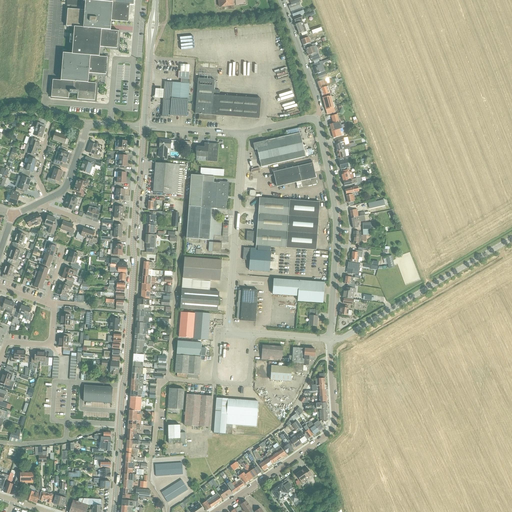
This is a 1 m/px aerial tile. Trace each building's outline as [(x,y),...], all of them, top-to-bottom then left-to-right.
[(68,18),(68,29),(68,26),(76,25),(76,40),(74,40),(75,52),(74,52),(74,51),(74,55),(65,54),(65,51),(65,64),(64,64),(64,63),(63,63),(64,75),(63,75),(63,74),(63,81),(54,81),(54,79),(52,98),(52,97),(68,98),(68,99),(68,92),(70,92),(70,93),(77,94),(77,93),(79,93),(78,100),(79,99),(94,100),(94,101),(95,85),(97,85),(97,84),(89,84),(90,73),(105,74),(107,58),(100,58),(101,46),(117,48),(118,32),(111,31),(111,26),(112,20),(128,22),(129,13),(129,5),(134,5),(134,0),(83,0),(83,1),(84,1),(84,6),(83,6),(83,5),(81,5),(81,6),(80,6),(79,0),(79,1),(68,1),(68,0),(67,0),(68,9),(69,9),(69,18),(68,18)] [(302,8),(299,2),(298,3),(297,0),(291,0),(290,0),(292,5),(289,6),(291,12),(300,9),(302,8)] [(302,14),(300,9),(291,12),(293,17),(302,14)] [(303,22),(296,25),(299,34),(309,30),(307,24),(304,25),(303,22)] [(305,50),(313,46),(318,45),(317,43),(311,45),(309,37),(301,40),(305,50)] [(309,48),(305,50),(308,56),(311,55),(311,57),(310,57),(312,62),(313,62),(320,59),(318,52),(315,53),(313,48),(314,48),(313,46),(309,48)] [(323,64),(312,68),(314,75),(322,72),(322,71),(325,70),(323,64)] [(181,83),(164,82),(162,116),(164,117),(170,117),(170,116),(187,117),(190,79),(189,79),(189,72),(179,72),(178,78),(181,79),(181,83)] [(259,119),(261,98),(220,95),(220,90),(214,90),(214,80),(198,79),(195,114),(199,114),(198,119),(215,121),(216,115),(259,119)] [(320,82),(317,83),(320,89),(330,85),(336,83),(335,80),(329,82),(329,83),(327,84),(326,80),(320,82)] [(330,85),(320,89),(322,96),(331,93),(329,87),(331,86),(330,85)] [(163,90),(155,90),(155,98),(163,99),(163,90)] [(335,113),(332,101),(335,100),(334,96),(331,97),(330,96),(323,98),(327,115),(335,113)] [(336,114),(330,116),(333,124),(338,122),(339,122),(338,118),(336,114)] [(30,137),(33,138),(34,135),(42,138),(45,128),(40,126),(41,124),(35,122),(33,127),(30,137)] [(341,124),(339,125),(338,122),(333,124),(330,125),(332,131),(342,129),(341,124)] [(340,129),(332,131),(334,138),(344,135),(342,129),(340,129)] [(61,146),(68,148),(69,145),(65,144),(68,136),(56,132),(53,140),(62,144),(61,146)] [(258,150),(260,160),(262,167),(305,157),(300,133),(253,144),(255,151),(258,150)] [(30,137),(27,144),(38,148),(40,144),(37,142),(38,140),(33,138),(30,137)] [(171,141),(160,140),(159,157),(162,157),(162,160),(168,161),(168,156),(167,156),(167,148),(170,149),(171,141)] [(115,150),(128,151),(128,148),(126,148),(127,141),(118,141),(118,147),(115,147),(115,150)] [(335,145),(337,152),(344,150),(350,149),(349,145),(345,145),(344,142),(335,145)] [(90,143),(87,152),(92,154),(91,157),(99,160),(101,156),(97,155),(100,146),(98,145),(90,143)] [(196,160),(217,162),(218,144),(205,143),(204,148),(197,147),(196,156),(197,156),(196,160)] [(24,152),(28,153),(33,155),(34,152),(37,153),(38,148),(27,144),(24,152)] [(56,155),(59,156),(67,158),(69,153),(66,152),(67,149),(59,146),(56,155)] [(337,152),(336,152),(338,159),(345,157),(344,150),(337,152)] [(116,155),(116,160),(119,160),(119,161),(127,161),(128,156),(126,156),(126,153),(117,152),(117,155),(116,155)] [(29,159),(27,164),(35,167),(38,160),(35,159),(36,156),(33,155),(28,153),(27,158),(29,159)] [(67,158),(59,156),(56,155),(53,163),(62,166),(63,163),(66,164),(67,158)] [(349,159),(353,158),(352,155),(343,158),(343,161),(339,162),(341,169),(348,167),(347,163),(350,163),(349,159)] [(84,161),(80,171),(90,174),(92,167),(95,168),(96,165),(101,167),(102,162),(86,157),(85,161),(84,161)] [(119,160),(116,160),(115,166),(113,166),(113,169),(116,169),(125,170),(125,167),(127,167),(127,161),(119,161),(119,160)] [(153,193),(178,195),(183,195),(185,165),(155,163),(153,193)] [(277,187),(288,184),(301,181),(303,187),(317,184),(316,178),(313,163),(274,173),(277,187)] [(21,167),(19,172),(22,173),(30,175),(31,172),(33,173),(35,167),(27,164),(26,168),(24,168),(21,167)] [(55,169),(53,174),(61,176),(63,171),(60,170),(61,168),(53,165),(52,167),(55,169)] [(201,168),(201,175),(224,176),(224,170),(201,168)] [(115,172),(115,177),(118,177),(118,178),(126,178),(126,173),(124,173),(125,170),(116,169),(115,172)] [(343,174),(342,174),(343,182),(354,179),(352,171),(349,172),(349,170),(342,171),(343,174)] [(22,178),(21,183),(29,186),(31,179),(29,178),(30,175),(22,173),(20,177),(22,178)] [(48,178),(47,181),(55,184),(56,181),(59,182),(61,176),(53,174),(50,173),(48,178)] [(209,240),(212,208),(225,209),(227,184),(222,183),(217,182),(217,183),(214,182),(214,176),(191,175),(187,238),(209,240)] [(77,179),(75,185),(84,188),(85,185),(88,185),(89,181),(83,178),(82,181),(77,179)] [(117,180),(115,180),(114,186),(115,186),(122,187),(122,186),(123,187),(123,184),(126,184),(126,178),(118,178),(117,180)] [(361,178),(354,179),(343,182),(344,187),(352,185),(352,184),(357,183),(358,185),(362,184),(361,178)] [(29,186),(21,183),(19,188),(17,187),(16,192),(23,194),(25,191),(27,192),(29,186)] [(84,188),(75,185),(73,191),(78,192),(77,195),(83,197),(85,192),(83,192),(84,188)] [(116,195),(125,196),(125,190),(122,190),(122,187),(115,186),(115,191),(116,191),(116,195)] [(353,187),(353,188),(345,190),(346,194),(359,191),(358,186),(353,187)] [(12,191),(8,205),(10,206),(11,203),(17,205),(20,194),(12,191)] [(353,202),(356,201),(356,200),(355,200),(353,194),(346,196),(349,206),(353,205),(353,202)] [(114,204),(121,204),(121,201),(124,201),(125,196),(116,195),(116,198),(115,198),(114,204)] [(76,204),(78,200),(68,196),(64,208),(72,211),(75,203),(76,204)] [(256,246),(256,247),(271,248),(271,247),(286,248),(288,248),(316,250),(320,202),(290,200),(288,200),(260,198),(256,246)] [(148,201),(148,210),(156,210),(157,202),(155,202),(155,199),(151,199),(151,202),(148,201)] [(384,200),(368,203),(369,208),(385,205),(384,200)] [(113,203),(112,212),(115,212),(123,213),(124,207),(121,207),(121,204),(114,204),(113,203)] [(86,215),(94,218),(95,216),(98,217),(100,209),(95,208),(94,210),(89,208),(86,215)] [(350,211),(351,218),(358,216),(357,209),(350,211)] [(147,215),(147,224),(155,225),(155,222),(158,223),(158,217),(156,216),(156,215),(163,215),(163,212),(156,211),(156,212),(150,212),(149,216),(147,215)] [(113,221),(115,221),(120,221),(120,218),(123,219),(123,213),(115,212),(114,216),(113,216),(113,221)] [(39,213),(35,215),(35,214),(25,219),(29,226),(35,224),(36,226),(40,224),(39,223),(43,221),(39,213)] [(373,216),(373,214),(368,215),(360,216),(358,216),(351,218),(353,228),(358,227),(357,224),(359,224),(359,222),(369,220),(369,217),(373,216)] [(48,233),(53,235),(57,226),(54,224),(56,219),(48,216),(45,224),(51,226),(48,233)] [(115,224),(115,221),(113,221),(102,220),(102,224),(111,224),(111,228),(115,228),(114,231),(122,232),(123,225),(115,224)] [(68,236),(72,237),(75,230),(72,229),(73,225),(63,221),(61,229),(69,232),(68,236)] [(146,233),(151,233),(155,233),(155,225),(147,225),(146,233)] [(84,237),(87,238),(89,230),(83,228),(82,233),(78,232),(76,238),(82,241),(84,237)] [(89,230),(87,238),(90,239),(89,243),(95,245),(97,239),(93,238),(95,232),(89,230)] [(17,232),(16,237),(25,241),(26,238),(28,238),(30,233),(23,231),(22,234),(17,232)] [(353,244),(362,244),(362,237),(361,237),(361,234),(359,234),(359,232),(354,232),(353,244)] [(145,244),(146,244),(154,244),(154,238),(156,239),(156,235),(151,235),(146,235),(145,244)] [(16,237),(14,243),(18,244),(17,247),(24,249),(26,244),(24,244),(25,241),(16,237)] [(47,240),(44,248),(47,249),(55,252),(57,247),(54,246),(55,243),(47,240)] [(112,244),(111,244),(111,249),(123,250),(123,245),(121,245),(121,242),(112,241),(112,244)] [(212,252),(221,253),(222,243),(213,243),(212,252)] [(12,248),(10,253),(19,257),(20,254),(22,254),(24,249),(17,247),(16,250),(12,248)] [(269,272),(271,248),(256,247),(256,251),(251,250),(251,249),(244,248),(243,260),(250,261),(249,270),(269,272)] [(122,256),(123,250),(111,249),(110,255),(111,255),(111,258),(119,259),(120,259),(120,255),(122,256)] [(71,252),(69,257),(77,260),(79,254),(82,255),(83,253),(77,250),(76,253),(71,252)] [(351,262),(360,264),(362,264),(363,251),(356,250),(355,252),(352,252),(351,262)] [(13,260),(12,263),(18,265),(20,260),(18,260),(19,257),(10,253),(8,259),(13,260)] [(44,256),(43,259),(51,262),(53,257),(42,253),(41,255),(44,256)] [(70,266),(72,267),(78,269),(79,269),(80,266),(78,266),(79,264),(76,263),(77,260),(69,257),(67,262),(71,263),(70,266)] [(392,257),(386,258),(389,269),(395,268),(392,257)] [(111,258),(108,258),(107,264),(108,264),(108,267),(111,267),(126,268),(127,263),(118,262),(118,264),(113,264),(114,261),(118,261),(119,259),(111,258)] [(183,281),(210,283),(211,280),(220,280),(221,261),(184,258),(183,281)] [(144,262),(143,269),(152,270),(153,263),(149,263),(149,262),(144,262)] [(348,262),(347,268),(353,269),(352,274),(358,275),(359,271),(359,270),(360,264),(348,262)] [(6,264),(4,270),(13,273),(14,270),(17,270),(18,265),(12,263),(11,266),(6,264)] [(36,267),(40,269),(39,272),(47,274),(49,269),(41,266),(41,267),(37,265),(36,267)] [(65,268),(64,273),(73,276),(74,273),(76,274),(78,269),(72,267),(71,270),(65,268)] [(143,269),(143,277),(152,277),(152,276),(155,276),(156,271),(152,270),(143,269)] [(13,273),(4,270),(3,275),(7,276),(6,279),(13,281),(15,276),(12,276),(13,273)] [(67,280),(66,283),(73,285),(75,279),(72,278),(73,276),(64,273),(62,278),(67,280)] [(37,279),(36,282),(43,285),(45,280),(34,276),(34,278),(37,279)] [(143,277),(142,284),(150,285),(150,284),(153,285),(155,283),(155,280),(153,278),(152,277),(143,277)] [(344,284),(348,284),(354,285),(355,282),(353,281),(354,278),(346,277),(344,284)] [(272,294),(288,295),(298,296),(297,301),(323,303),(324,283),(274,279),(272,294)] [(210,283),(183,281),(182,289),(181,309),(218,312),(219,292),(210,291),(210,283)] [(60,284),(58,289),(67,292),(68,289),(70,290),(71,288),(72,288),(73,285),(66,283),(65,282),(64,285),(60,284)] [(142,284),(141,291),(150,292),(153,292),(153,289),(150,289),(150,285),(142,284)] [(343,290),(342,298),(352,299),(353,292),(355,293),(356,289),(355,289),(355,285),(354,285),(348,284),(347,291),(343,290)] [(67,292),(58,289),(56,294),(61,296),(60,298),(68,301),(68,298),(67,298),(68,296),(66,295),(67,292)] [(236,319),(240,319),(240,321),(255,322),(258,290),(243,289),(243,291),(239,290),(236,319)] [(150,292),(141,291),(141,298),(150,299),(156,300),(156,297),(150,296),(150,292)] [(124,306),(124,301),(106,299),(106,302),(114,303),(115,301),(117,302),(116,308),(123,309),(124,306)] [(5,309),(7,310),(10,301),(5,300),(3,304),(1,303),(0,305),(0,310),(3,312),(5,309)] [(6,313),(14,315),(16,309),(13,308),(15,303),(10,301),(7,310),(6,313)] [(21,314),(24,315),(26,307),(21,305),(20,310),(16,309),(14,315),(13,317),(19,319),(21,314)] [(341,307),(339,314),(348,316),(348,315),(351,315),(352,311),(349,310),(349,308),(348,308),(348,306),(345,305),(345,308),(341,307)] [(61,314),(61,320),(70,320),(71,309),(71,307),(65,306),(65,309),(64,309),(64,312),(67,312),(67,315),(61,314)] [(26,307),(24,315),(27,317),(25,320),(31,321),(33,315),(30,314),(32,309),(26,307)] [(181,312),(179,337),(193,338),(193,339),(203,340),(208,340),(209,327),(210,314),(195,313),(195,314),(181,312)] [(309,326),(317,326),(318,316),(309,316),(309,326)] [(110,330),(119,331),(119,327),(120,327),(120,324),(119,324),(120,319),(111,319),(110,330)] [(61,320),(60,325),(65,326),(65,329),(72,329),(72,324),(73,321),(73,320),(70,320),(61,320)] [(136,323),(135,334),(145,335),(148,335),(148,330),(150,329),(150,324),(144,324),(144,323),(136,323)] [(59,336),(59,342),(68,342),(71,343),(71,340),(71,334),(65,334),(65,337),(59,336)] [(108,342),(121,343),(121,334),(114,334),(114,336),(108,336),(108,342)] [(135,340),(134,354),(144,355),(144,351),(142,351),(142,348),(144,348),(144,343),(147,343),(147,341),(145,341),(135,340)] [(177,354),(205,356),(206,349),(201,348),(202,343),(178,341),(177,354)] [(68,342),(59,342),(59,347),(64,348),(63,351),(70,351),(71,346),(68,346),(68,342)] [(261,360),(282,361),(283,347),(262,346),(261,360)] [(271,366),(270,380),(291,381),(291,375),(291,373),(302,373),(303,374),(303,371),(307,371),(307,366),(304,366),(304,364),(309,365),(309,360),(314,360),(314,357),(315,357),(315,350),(293,348),(292,367),(271,366)] [(16,360),(20,360),(20,351),(15,350),(14,355),(11,355),(11,362),(16,362),(16,360)] [(20,351),(20,360),(23,360),(23,363),(28,363),(28,356),(25,356),(26,351),(20,351)] [(37,361),(40,362),(41,352),(35,352),(35,357),(32,357),(31,363),(37,364),(37,361)] [(41,352),(40,362),(43,362),(43,365),(48,366),(50,367),(51,367),(52,358),(49,358),(46,358),(46,353),(41,352)] [(133,362),(142,362),(143,362),(144,355),(134,354),(133,362)] [(199,375),(200,357),(177,355),(175,373),(177,374),(177,377),(198,379),(198,375),(199,375)] [(119,373),(120,362),(102,361),(102,366),(107,366),(111,366),(110,372),(111,372),(111,375),(115,375),(115,373),(119,373)] [(4,373),(2,378),(11,381),(12,378),(14,379),(16,374),(9,371),(8,374),(4,373)] [(2,378),(0,382),(0,383),(5,385),(4,388),(12,390),(15,382),(11,381),(2,378)] [(113,387),(85,386),(83,402),(112,404),(113,387)] [(168,409),(183,410),(184,390),(169,389),(168,409)] [(184,426),(209,427),(211,397),(187,395),(184,426)] [(130,397),(129,410),(140,411),(141,398),(130,397)] [(235,428),(236,425),(256,426),(258,401),(216,399),(214,433),(225,434),(225,429),(233,429),(233,428),(235,428)] [(129,410),(128,420),(136,421),(141,421),(142,415),(143,415),(150,416),(150,422),(154,422),(154,413),(151,413),(151,412),(140,411),(129,410)] [(314,424),(314,425),(319,431),(323,428),(319,422),(316,419),(312,422),(314,424)] [(302,420),(300,422),(302,425),(306,431),(304,433),(305,434),(304,434),(303,435),(306,440),(308,438),(309,439),(313,435),(311,432),(309,429),(305,423),(302,420)] [(310,429),(314,435),(319,431),(314,425),(314,424),(312,422),(310,424),(311,425),(310,426),(307,422),(305,423),(309,429),(310,429)] [(295,434),(302,444),(307,440),(306,440),(303,435),(300,431),(295,423),(292,425),(296,431),(296,430),(298,433),(295,434)] [(128,425),(127,435),(137,435),(137,430),(140,430),(140,425),(140,426),(128,425)] [(168,426),(169,444),(186,443),(185,433),(180,433),(180,425),(168,426)] [(12,432),(10,436),(10,437),(20,440),(20,434),(21,431),(17,430),(16,434),(12,432)] [(292,448),(286,439),(282,434),(279,436),(286,445),(284,447),(284,448),(283,448),(287,454),(288,453),(293,450),(292,448)] [(288,438),(286,439),(292,448),(295,447),(295,448),(301,444),(294,434),(290,436),(291,438),(289,439),(288,438)] [(127,440),(126,448),(135,449),(136,444),(139,445),(139,444),(141,444),(141,445),(150,446),(150,442),(149,442),(142,441),(142,442),(139,441),(127,440)] [(111,443),(103,442),(101,442),(100,450),(93,449),(92,453),(104,454),(105,451),(110,451),(111,443)] [(279,446),(275,449),(274,447),(272,448),(270,445),(267,447),(269,450),(277,461),(281,458),(286,455),(279,446)] [(47,456),(47,452),(43,452),(43,447),(39,447),(39,456),(39,463),(47,463),(47,456)] [(126,448),(126,457),(133,457),(135,457),(137,458),(138,449),(135,449),(126,448)] [(268,467),(261,457),(256,450),(253,452),(256,459),(259,458),(261,461),(258,463),(259,465),(263,471),(268,467)] [(268,453),(265,455),(266,455),(272,464),(277,461),(269,450),(267,451),(267,452),(268,453)] [(253,469),(257,475),(261,472),(254,462),(254,460),(253,456),(250,454),(247,456),(254,465),(252,467),(253,469)] [(263,455),(261,457),(268,467),(272,464),(266,455),(264,457),(263,455)] [(257,475),(253,469),(251,471),(246,463),(246,462),(243,458),(241,460),(253,478),(257,475)] [(253,478),(241,460),(238,461),(241,465),(242,465),(247,473),(245,475),(249,481),(253,478)] [(301,471),(296,475),(297,476),(296,476),(297,478),(298,478),(302,483),(303,484),(307,481),(306,480),(309,478),(310,478),(313,476),(312,475),(307,468),(304,470),(303,469),(301,471)] [(20,471),(20,483),(35,483),(35,469),(29,469),(29,471),(20,471)] [(101,469),(101,477),(110,478),(110,477),(111,477),(111,473),(110,473),(110,469),(101,469)] [(240,471),(237,473),(241,478),(245,484),(249,481),(245,475),(244,473),(242,474),(240,471)] [(0,488),(2,489),(5,481),(8,482),(10,476),(0,472),(0,488)] [(14,474),(11,473),(10,476),(8,482),(4,493),(10,494),(13,485),(11,484),(14,474)] [(16,485),(18,478),(16,477),(11,495),(16,496),(19,487),(15,486),(15,485),(16,485)] [(235,481),(232,484),(236,490),(244,485),(239,479),(238,480),(236,478),(234,480),(235,481)] [(105,489),(110,489),(110,482),(105,482),(105,479),(94,479),(94,484),(101,484),(101,489),(105,489)] [(124,480),(123,488),(131,489),(132,489),(133,481),(124,480)] [(230,482),(227,485),(233,493),(236,490),(232,484),(230,482)] [(283,486),(282,485),(283,484),(271,492),(273,491),(279,500),(288,493),(286,492),(292,488),(289,482),(283,486)] [(39,483),(39,488),(39,494),(41,494),(39,500),(43,501),(45,501),(49,488),(46,487),(46,490),(43,489),(42,488),(42,483),(39,483)] [(60,490),(63,490),(59,506),(60,506),(61,507),(63,508),(64,507),(66,498),(67,496),(66,495),(65,495),(66,491),(63,490),(64,484),(61,483),(60,490)] [(26,500),(32,502),(37,503),(39,497),(39,489),(30,486),(26,500)] [(219,487),(216,489),(218,492),(223,499),(226,497),(231,493),(227,486),(221,490),(219,487)] [(122,506),(133,507),(137,507),(138,497),(150,498),(151,490),(136,489),(135,496),(135,501),(130,501),(122,500),(122,506)] [(57,505),(59,506),(63,490),(60,490),(59,496),(56,496),(54,504),(54,505),(56,506),(57,505)] [(207,500),(211,508),(222,500),(217,493),(207,500)] [(69,511),(101,511),(102,500),(79,499),(78,502),(73,501),(69,511)] [(202,504),(207,511),(211,508),(206,501),(202,504)] [(263,511),(261,508),(254,511),(253,511),(246,501),(240,505),(245,511),(248,511),(249,511),(263,511)] [(203,511),(205,511),(199,503),(190,510),(191,511),(203,511)]
